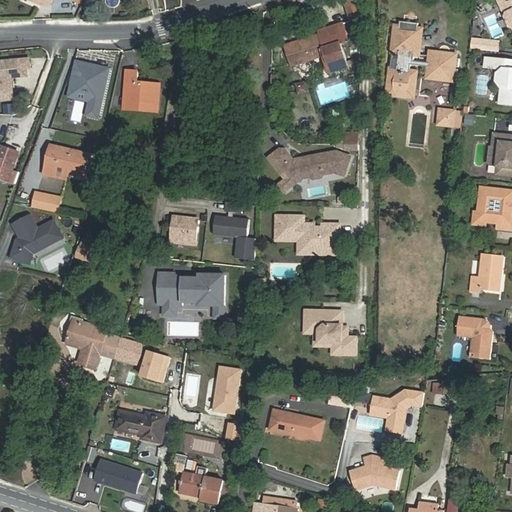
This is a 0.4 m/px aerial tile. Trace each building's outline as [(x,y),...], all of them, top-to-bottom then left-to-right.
[(511,0),(497,0),(499,4),(503,5),(502,10),(506,13),(505,16),(510,26),(511,27),(511,0)] [(413,78),(413,71),(413,65),(431,67),(430,77),(456,80),(456,76),(460,76),(461,67),(457,67),(457,63),(462,64),(462,57),(458,57),(459,52),(432,50),(431,62),(416,60),(417,53),(417,49),(414,49),(415,31),(419,31),(420,26),(420,21),(401,19),(401,23),(400,30),(395,30),(393,48),(398,48),(398,54),(397,59),(399,59),(398,69),(398,76),(391,76),(390,89),(396,90),(395,96),(410,97),(410,91),(416,91),(417,79),(413,78)] [(332,69),(349,64),(343,44),(349,41),(344,23),(327,28),(331,40),(323,42),(319,34),(285,45),(292,64),(322,55),(326,53),(332,69)] [(424,27),(420,26),(419,31),(415,31),(414,49),(417,49),(417,53),(422,53),(424,27)] [(319,30),(319,34),(323,42),(331,40),(327,28),(319,30)] [(495,43),(477,41),(476,50),(494,52),(495,43)] [(502,43),(495,43),(494,52),(502,52),(502,43)] [(350,68),(349,64),(332,69),(326,53),(322,55),(329,75),(350,68)] [(19,78),(19,71),(35,69),(39,69),(38,59),(0,62),(0,102),(21,100),(21,91),(15,86),(14,79),(19,78)] [(112,68),(74,59),(68,86),(83,89),(87,97),(87,99),(83,113),(100,117),(112,68)] [(511,61),(486,59),(485,68),(506,70),(501,74),(500,83),(506,90),(504,105),(511,106),(511,61)] [(126,101),(163,104),(165,83),(142,81),(142,69),(128,68),(126,101)] [(19,78),(36,77),(35,69),(19,71),(19,78)] [(68,86),(66,94),(87,99),(87,97),(83,89),(68,86)] [(163,114),(163,104),(126,101),(126,110),(163,114)] [(442,126),(450,126),(451,110),(443,110),(442,126)] [(466,115),(465,125),(473,126),(474,116),(466,115)] [(360,152),(360,132),(345,132),(345,151),(360,152)] [(511,136),(492,134),(490,148),(498,149),(497,152),(488,151),(487,150),(486,162),(494,162),(497,163),(496,172),(511,173),(511,136)] [(52,145),(48,165),(68,170),(67,172),(68,172),(84,176),(89,154),(52,145)] [(21,152),(6,147),(0,162),(0,163),(15,169),(21,152)] [(271,157),(289,178),(295,185),(299,181),(303,180),(305,177),(312,176),(314,178),(323,176),(326,173),(337,171),(346,175),(353,156),(339,150),(314,153),(312,156),(307,157),(304,155),(301,155),(301,157),(297,158),(289,147),(283,147),(271,157)] [(497,163),(494,162),(493,174),(511,176),(511,173),(496,172),(497,163)] [(0,177),(10,181),(12,177),(19,180),(22,172),(15,169),(0,163),(0,177)] [(68,170),(48,165),(46,174),(67,179),(68,172),(67,172),(68,170)] [(289,178),(282,184),(288,190),(295,185),(289,178)] [(511,206),(511,189),(483,186),(480,210),(487,211),(486,221),(499,222),(500,227),(511,227),(511,209),(511,206)] [(62,198),(37,193),(34,208),(59,213),(62,198)] [(246,203),(229,201),(228,210),(245,212),(246,203)] [(486,224),(486,221),(487,211),(480,210),(475,210),(474,223),(486,224)] [(35,214),(18,221),(24,235),(23,240),(20,239),(14,254),(32,261),(36,252),(38,246),(47,242),(49,246),(67,238),(59,221),(42,228),(37,215),(35,214)] [(251,219),(217,215),(215,234),(241,237),(238,258),(258,260),(259,238),(249,237),(251,219)] [(334,238),(334,224),(325,223),(325,227),(315,227),(312,223),(307,223),(307,216),(279,215),(279,236),(304,237),(304,246),(316,246),(316,254),(342,255),(343,239),(334,238)] [(200,219),(174,216),(171,239),(198,242),(200,219)] [(95,233),(97,221),(88,220),(86,232),(95,233)] [(343,239),(343,224),(334,224),(334,238),(343,239)] [(114,245),(84,235),(77,257),(108,267),(114,245)] [(301,240),(301,253),(316,254),(316,246),(304,246),(304,237),(279,236),(279,239),(301,240)] [(49,246),(47,242),(38,246),(36,252),(49,246)] [(503,290),(505,257),(485,255),(482,279),(473,279),(473,292),(484,292),(484,288),(503,290)] [(473,260),(472,275),(479,276),(481,261),(473,260)] [(178,272),(162,272),(162,286),(186,287),(186,277),(202,277),(202,274),(178,274),(178,272)] [(185,304),(185,301),(202,301),(202,304),(227,305),(228,274),(202,274),(202,277),(186,277),(186,287),(162,286),(161,303),(185,304)] [(246,274),(238,274),(238,284),(246,284),(246,274)] [(167,304),(167,314),(179,314),(179,304),(167,304)] [(217,305),(217,317),(227,318),(227,305),(217,305)] [(350,332),(350,314),(313,314),(313,325),(323,325),(323,333),(328,333),(328,346),(344,346),(344,357),(364,357),(364,340),(356,340),(356,332),(350,332)] [(491,333),(491,328),(491,322),(487,318),(462,316),(461,336),(476,337),(474,356),(493,358),(496,332),(491,333)] [(132,331),(148,334),(150,320),(134,317),(132,331)] [(76,318),(73,326),(85,329),(88,321),(76,318)] [(112,329),(88,321),(85,329),(73,326),(67,346),(83,350),(79,364),(100,371),(104,357),(115,360),(121,337),(111,334),(112,329)] [(328,346),(328,333),(323,333),(323,325),(313,325),(313,336),(323,336),(323,349),(341,349),(340,357),(344,357),(344,346),(328,346)] [(134,365),(140,343),(121,337),(115,360),(134,365)] [(140,343),(134,365),(142,368),(147,345),(140,343)] [(434,382),(433,395),(443,395),(444,383),(434,382)] [(334,389),(331,402),(353,407),(356,395),(334,389)] [(372,401),(374,394),(362,392),(361,395),(356,395),(355,400),(372,401)] [(423,409),(426,395),(407,392),(393,401),(376,398),(372,417),(390,420),(389,423),(392,427),(400,429),(404,426),(406,416),(405,416),(405,413),(414,407),(423,409)] [(165,444),(171,415),(149,411),(149,415),(122,409),(118,429),(144,433),(143,440),(165,444)] [(276,414),(272,433),(321,444),(325,425),(276,414)] [(389,423),(388,432),(402,435),(404,426),(400,429),(392,427),(389,423)] [(177,464),(196,467),(197,458),(179,456),(177,464)] [(366,460),(369,469),(352,474),(358,493),(375,487),(398,491),(402,472),(384,469),(386,460),(373,458),(366,460)] [(413,464),(405,462),(404,470),(412,472),(413,464)] [(230,503),(234,483),(186,471),(181,492),(201,497),(200,501),(221,506),(222,501),(230,503)] [(448,511),(447,511),(460,511),(461,502),(459,501),(461,488),(455,487),(454,501),(449,500),(448,511)] [(294,497),(295,488),(286,488),(285,497),(294,497)] [(300,511),(301,508),(297,508),(298,500),(267,496),(266,504),(264,504),(263,511),(300,511)] [(447,511),(448,511),(440,511),(440,503),(423,501),(422,508),(413,507),(411,511),(447,511)] [(254,511),(263,511),(264,504),(256,503),(254,511)]
